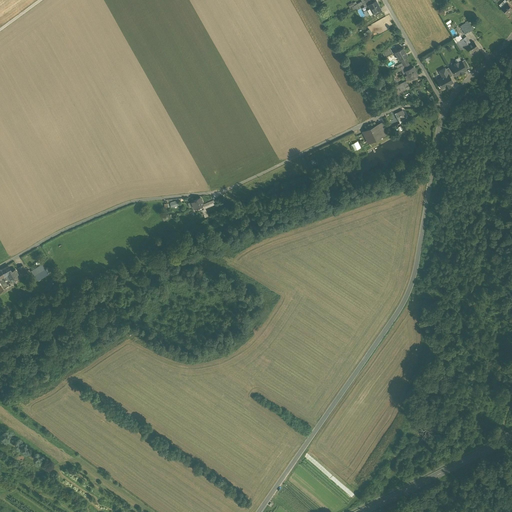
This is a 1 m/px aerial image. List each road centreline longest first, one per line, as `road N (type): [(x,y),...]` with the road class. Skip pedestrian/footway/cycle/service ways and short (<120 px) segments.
road 1 (residential): [(445,105),(400,106),(221,192),(134,201),(0,266)]
road 2 (residential): [(445,105),(406,294),(258,511)]
road 3 (secondary): [(511,437),(360,511)]
road 4 (residential): [(445,105),(385,0)]
